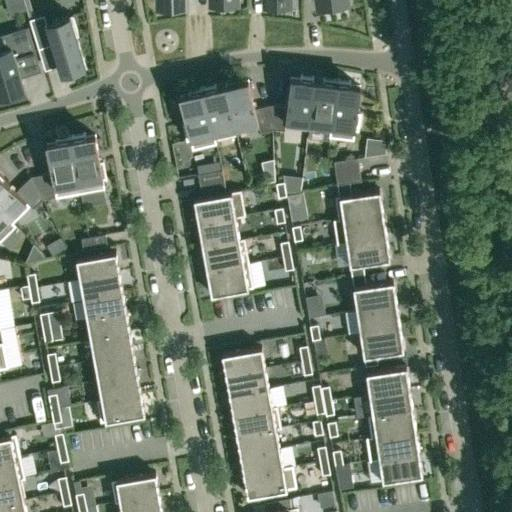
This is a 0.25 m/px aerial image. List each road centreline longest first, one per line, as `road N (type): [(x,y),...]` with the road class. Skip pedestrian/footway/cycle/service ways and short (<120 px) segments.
road 1 (residential): [(404,58),(470,511)]
road 2 (residential): [(131,79),(208,511)]
road 3 (residential): [(131,79),(267,54),(404,58)]
road 4 (residential): [(0,121),(131,79)]
